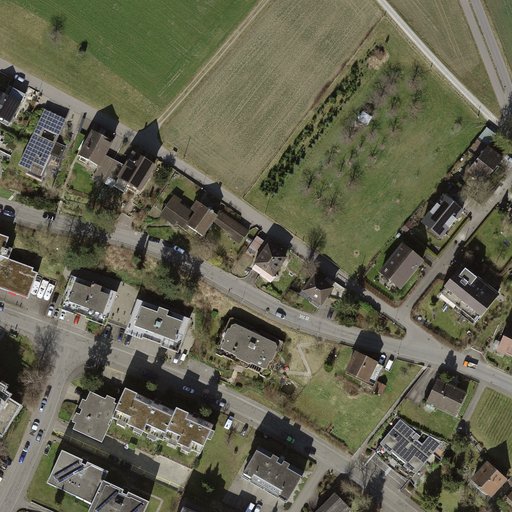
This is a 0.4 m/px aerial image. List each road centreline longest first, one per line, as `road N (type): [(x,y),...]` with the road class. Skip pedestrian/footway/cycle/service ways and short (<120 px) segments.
road 1 (residential): [(0,66),(144,143),(400,318)]
road 2 (residential): [(421,352),(301,319),(145,242),(0,205)]
road 3 (residential): [(331,459),(241,408),(72,342)]
road 4 (track): [(511,138),(381,0)]
road 5 (track): [(144,143),(264,0)]
road 6 (residential): [(5,511),(72,342)]
road 7 (residential): [(400,318),(511,178)]
